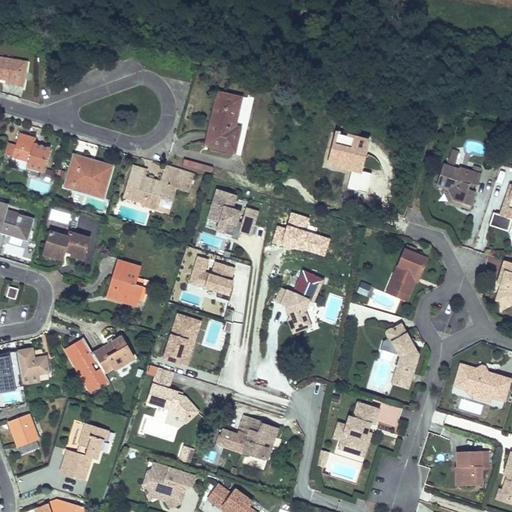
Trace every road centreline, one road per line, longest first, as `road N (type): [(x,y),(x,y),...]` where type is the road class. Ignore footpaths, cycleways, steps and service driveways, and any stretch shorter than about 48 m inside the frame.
road 1 (residential): [(38,115),(129,143),(152,138),(168,102),(157,84),(141,78),(88,96)]
road 2 (residential): [(394,501),(440,351)]
road 3 (residential): [(0,269),(42,283),(45,296),(41,318),(0,333)]
